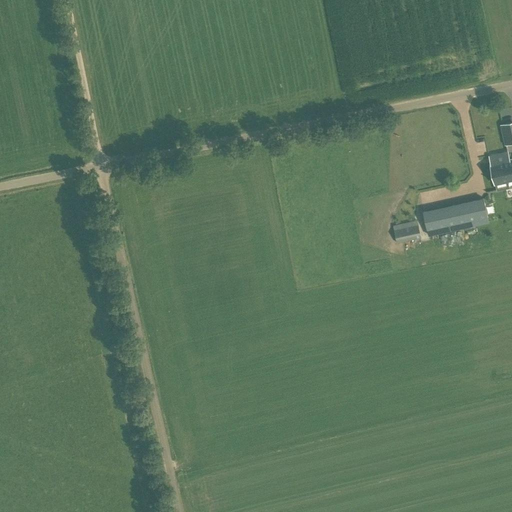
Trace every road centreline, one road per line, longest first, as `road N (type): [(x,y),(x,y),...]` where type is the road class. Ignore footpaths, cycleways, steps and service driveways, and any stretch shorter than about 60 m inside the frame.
road 1 (unclassified): [(100,166),(511,84)]
road 2 (unclassified): [(179,511),(100,166)]
road 3 (unclassified): [(100,166),(66,0)]
